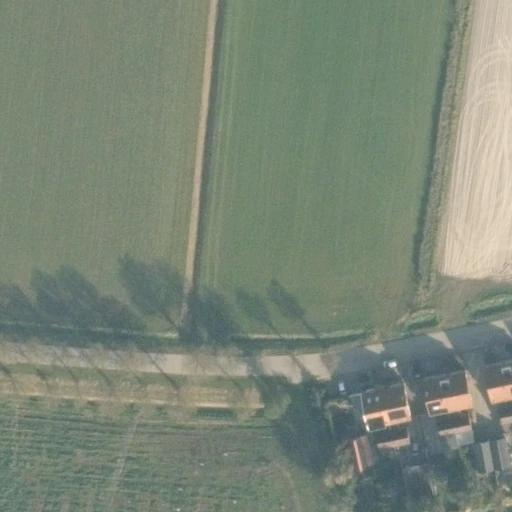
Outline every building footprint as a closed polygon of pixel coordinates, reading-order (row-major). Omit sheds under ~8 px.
[(511,417),(511,387),(506,358),(485,363),(492,397),(507,395),(509,402),(499,404),(502,420),(511,417)] [(465,367),(444,371),(459,443),(458,437),(473,434),(468,410),(458,412),(457,404),(473,401),(465,367)] [(440,447),(459,443),(444,371),(423,376),(430,410),(438,409),(439,416),(437,417),(440,432),(438,436),(440,447)] [(383,384),(394,442),(410,439),(407,423),(397,425),(395,417),(411,414),(404,380),(383,384)] [(379,445),(394,442),(383,384),(362,388),(369,423),(384,420),(385,428),(375,429),(379,445)] [(340,435),(348,465),(374,458),(366,428),(340,435)] [(490,436),(495,465),(510,463),(505,434),(490,436)] [(477,468),(495,465),(490,436),(472,439),(477,468)] [(410,500),(434,494),(426,458),(402,464),(410,500)] [(377,462),(356,465),(358,475),(379,472),(377,462)] [(387,492),(403,488),(400,474),(384,478),(387,492)] [(467,488),(458,490),(462,507),(470,505),(467,488)]
